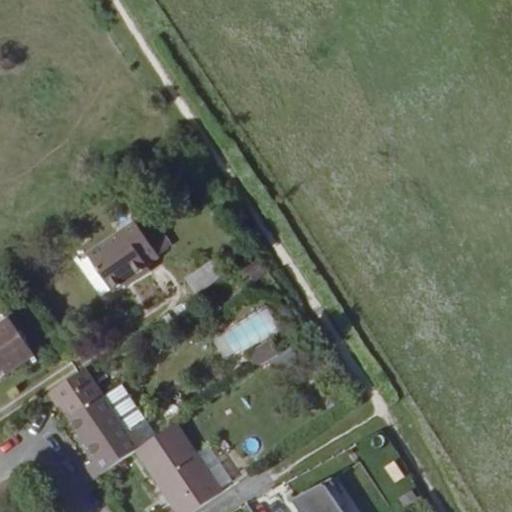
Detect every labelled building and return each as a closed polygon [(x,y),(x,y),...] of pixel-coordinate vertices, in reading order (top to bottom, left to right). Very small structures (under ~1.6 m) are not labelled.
[(132,286),(137,292),(152,281),(148,275),(160,267),(137,233),(87,269),(111,301),(124,291),(132,286)] [(193,294),(222,279),(213,260),(183,275),(193,294)] [(129,298),(137,292),(132,286),(124,291),(129,298)] [(236,323),(245,344),(275,330),(265,310),(236,323)] [(0,379),(34,355),(5,313),(0,316),(0,379)] [(254,369),(276,356),(267,341),(245,355),(254,369)] [(133,462),(157,445),(145,428),(125,442),(99,405),(78,378),(47,399),(92,467),(82,474),(93,489),(133,462)] [(119,391),(99,405),(125,442),(145,428),(119,391)] [(208,511),(221,503),(173,435),(157,445),(133,462),(166,511),(208,511)] [(345,511),(330,490),(292,511),(345,511)]
